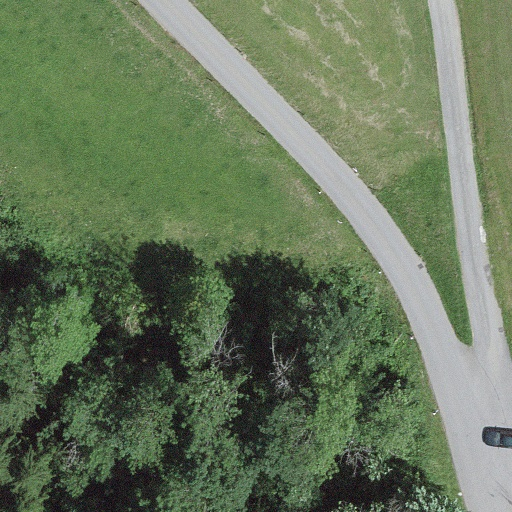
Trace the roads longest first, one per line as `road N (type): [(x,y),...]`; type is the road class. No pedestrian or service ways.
road 1 (unclassified): [(511,487),(349,189),(152,0)]
road 2 (track): [(511,441),(433,0)]
